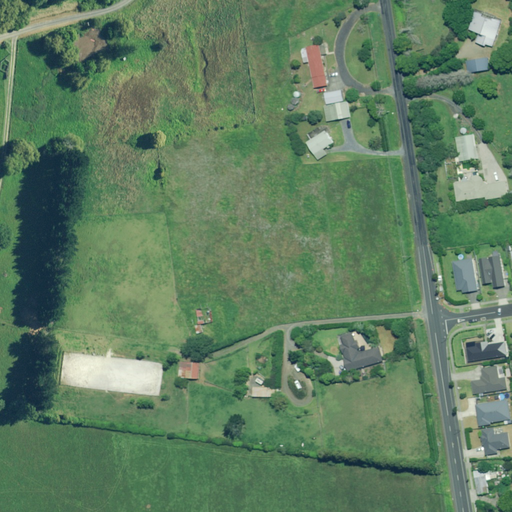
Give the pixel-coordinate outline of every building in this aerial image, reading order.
[(502,23),(475,13),(469,30),(480,33),(477,42),(487,46),(487,44),(494,46),(502,23)] [(321,46),(321,44),(307,47),(308,48),(303,49),(305,63),(310,62),(315,88),(330,85),(325,58),(324,58),(323,55),(328,54),(327,45),(321,46)] [(491,70),(489,58),(467,61),(468,73),(491,70)] [(344,101),(342,91),(326,93),(327,100),(323,100),(324,104),(344,101)] [(351,117),(348,102),(325,107),(328,122),(351,117)] [(334,143),(323,126),(308,135),(312,141),(308,143),(319,160),(328,154),(325,149),(334,143)] [(479,158),(474,134),(455,138),(460,162),(479,158)] [(458,178),(455,163),(445,165),(447,179),(458,178)] [(483,178),(478,175),(473,176),(469,181),(453,183),(456,201),(485,197),(486,200),(509,196),(507,182),(486,185),(486,181),(483,181),(483,178)] [(506,286),(501,256),(480,260),(484,284),(493,283),(494,288),(506,286)] [(479,291),(474,259),(454,262),(458,291),(463,290),(464,293),(479,291)] [(227,326),(223,306),(218,307),(223,326),(227,326)] [(213,323),(211,308),(198,309),(200,324),(213,323)] [(356,341),(354,334),(343,337),(345,344),(341,346),(349,372),(384,361),(380,347),(359,353),(358,349),(360,348),(358,341),(356,341)] [(465,345),(467,362),(506,356),(504,342),(488,344),(487,341),(465,345)] [(200,363),(182,362),(181,378),(199,379),(200,363)] [(500,374),(499,367),(481,370),(482,376),(479,377),(479,381),(471,382),(473,395),(508,390),(506,377),(502,378),(501,374),(500,374)] [(273,397),(273,388),(255,387),(255,397),(273,397)] [(511,420),(509,400),(477,405),(480,426),(491,425),(491,423),(511,420)] [(496,435),(494,428),(482,431),(483,436),(482,436),(484,446),(485,446),(487,455),(498,453),(498,450),(511,448),(509,433),(496,435)] [(484,494),(480,467),(474,468),(478,495),(484,494)] [(487,474),(488,481),(498,479),(496,472),(487,474)]
